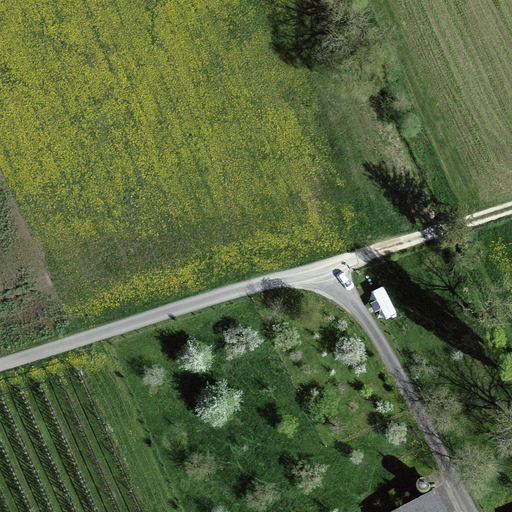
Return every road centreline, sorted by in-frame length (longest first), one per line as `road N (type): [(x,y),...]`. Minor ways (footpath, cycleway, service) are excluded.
road 1 (unclassified): [(321,268),(0,364)]
road 2 (track): [(511,208),(321,268)]
